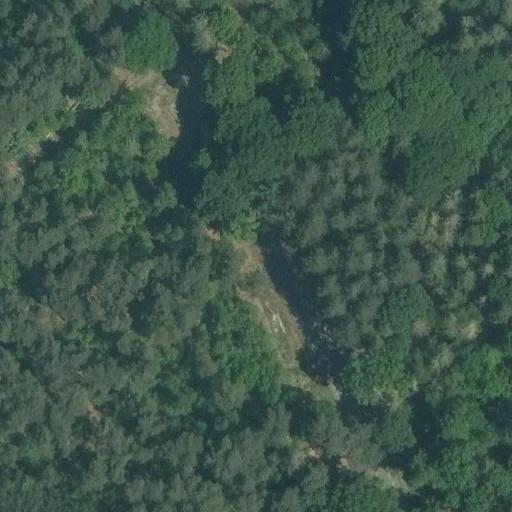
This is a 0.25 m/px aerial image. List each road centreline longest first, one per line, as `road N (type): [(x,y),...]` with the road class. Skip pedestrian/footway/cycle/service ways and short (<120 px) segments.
road 1 (unclassified): [(397,511),(151,0)]
road 2 (track): [(333,511),(511,365)]
road 3 (track): [(175,44),(0,179)]
